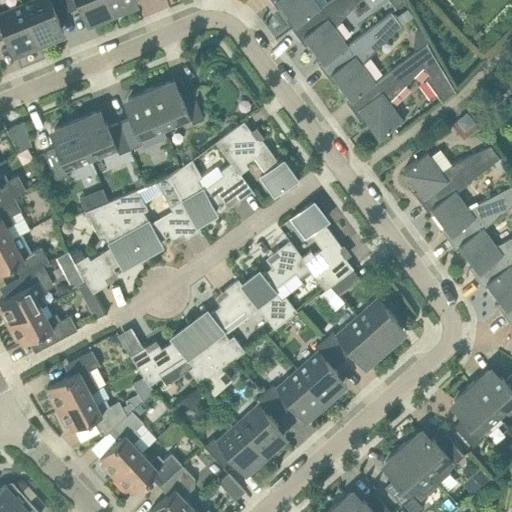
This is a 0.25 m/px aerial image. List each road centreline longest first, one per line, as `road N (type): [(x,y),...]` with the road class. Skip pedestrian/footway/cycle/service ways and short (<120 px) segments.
road 1 (residential): [(338,165),(440,301),(452,335),(261,511)]
road 2 (residential): [(0,102),(207,19),(231,27),(338,165)]
road 3 (residential): [(139,304),(338,165)]
road 4 (residential): [(93,511),(11,423)]
